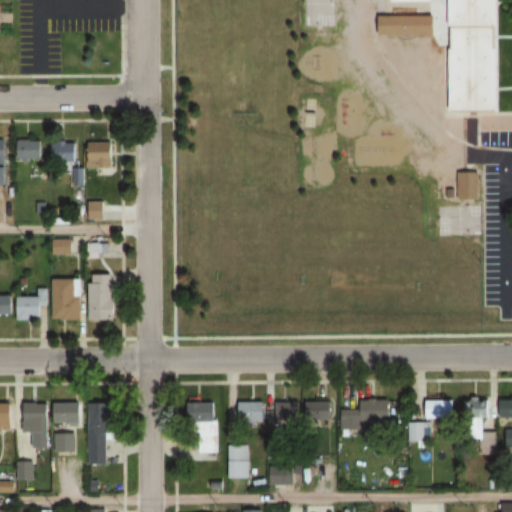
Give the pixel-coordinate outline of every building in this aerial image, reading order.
[(331,0),(303,0),(303,27),(332,27),(331,0)] [(446,0),(434,0),(434,1),(387,1),(387,0),(498,0),(499,111),(464,112),(447,112),(446,0)] [(377,15),(377,35),(432,36),(432,16),(377,15)] [(18,139),(18,160),(42,160),(42,139),(18,139)] [(77,140),(52,140),(52,162),(77,162),(77,140)] [(87,142),(87,169),(113,169),(113,142),(87,142)] [(459,173),(459,201),(479,200),(478,172),(464,172),(459,173)] [(445,187),(445,199),(454,199),(454,187),(445,187)] [(104,199),(88,199),(88,220),(104,220),(104,199)] [(54,254),(72,254),(72,240),(54,240),(54,254)] [(110,242),(85,242),(85,257),(110,257),(110,242)] [(88,321),(115,321),(115,275),(88,275),(88,321)] [(81,279),(53,279),(53,320),(81,320),(81,279)] [(0,316),(13,317),(13,295),(0,295),(0,316)] [(17,296),(17,320),(43,320),(43,296),(17,296)] [(365,422),(390,422),(390,399),(359,400),(359,409),(341,410),(342,431),(365,431),(365,422)] [(511,399),(498,400),(498,419),(511,418),(511,399)] [(455,401),(426,401),(426,419),(455,419),(455,401)] [(332,402),(306,402),(306,421),(332,421),(332,402)] [(494,402),(477,402),(477,455),(494,455),(494,402)] [(0,431),(12,431),(12,404),(0,403),(0,431)] [(35,480),(35,448),(47,448),(47,404),(20,403),(20,480),(35,480)] [(82,403),(55,403),(55,424),(82,424),(82,403)] [(108,465),(108,403),(90,403),(90,465),(108,465)] [(217,451),(217,403),(194,403),(194,451),(217,451)] [(241,424),(265,424),(265,403),(241,403),(241,424)] [(300,403),(275,403),(275,424),(300,424),(300,403)] [(407,442),(431,442),(431,422),(407,422),(407,442)] [(511,430),(503,430),(503,447),(511,447),(511,430)] [(55,433),(55,453),(76,453),(76,433),(55,433)] [(228,445),(228,479),(249,479),(249,445),(228,445)] [(288,485),(288,467),(271,467),(271,485),(288,485)] [(511,511),(511,502),(502,502),(501,511),(511,511)]
